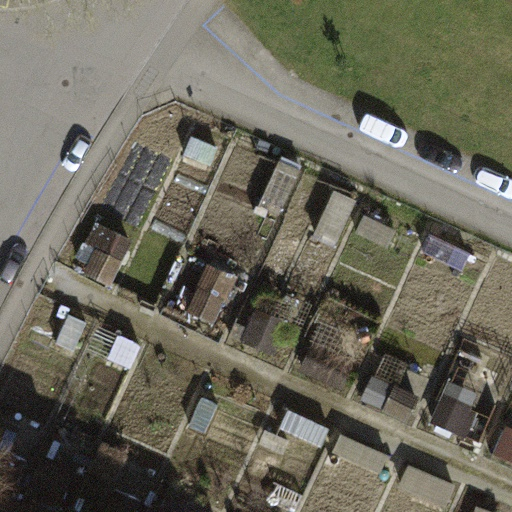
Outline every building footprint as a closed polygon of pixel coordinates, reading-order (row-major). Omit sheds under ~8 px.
[(220,153),(198,144),(192,157),(214,167),(220,153)] [(304,174),(282,164),(262,208),(284,218),(304,174)] [(348,210),(329,202),(317,229),(336,237),(348,210)] [(121,266),(92,253),(83,274),(112,287),(121,266)] [(214,330),(235,282),(210,271),(189,319),(214,330)] [(378,303),(335,285),(321,316),(364,335),(378,303)] [(193,295),(175,287),(165,310),(182,318),(193,295)] [(79,316),(55,306),(45,327),(69,337),(79,316)] [(282,330),(254,317),(241,346),(269,359),(282,330)] [(358,361),(314,341),(303,366),(347,385),(358,361)] [(133,352),(122,347),(114,365),(125,370),(133,352)] [(492,375),(460,361),(431,426),(463,440),(492,375)] [(196,374),(170,363),(162,380),(188,392),(196,374)] [(416,403),(391,392),(381,414),(406,425),(416,403)] [(511,433),(501,428),(488,458),(511,469),(511,433)] [(66,448),(49,441),(38,464),(55,471),(66,448)]
